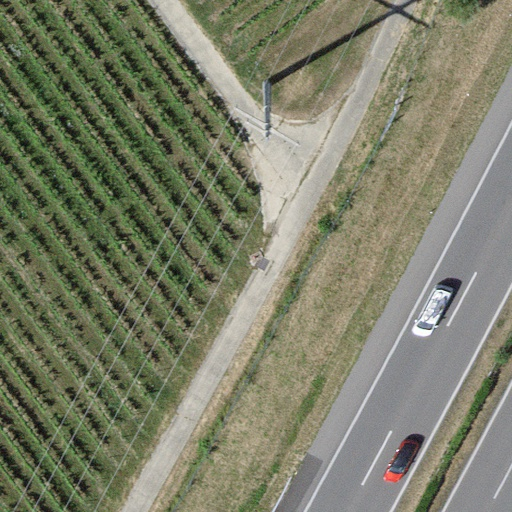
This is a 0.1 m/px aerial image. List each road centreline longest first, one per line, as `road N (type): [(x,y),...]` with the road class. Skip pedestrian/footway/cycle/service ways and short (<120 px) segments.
road 1 (track): [(406,0),(134,511)]
road 2 (motorway): [(511,205),(348,511)]
road 3 (track): [(309,193),(165,0)]
